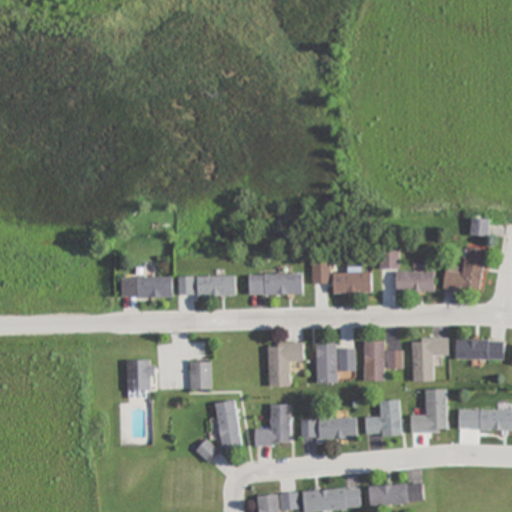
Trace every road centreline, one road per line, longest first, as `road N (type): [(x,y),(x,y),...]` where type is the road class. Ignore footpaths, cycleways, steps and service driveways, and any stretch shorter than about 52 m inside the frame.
road 1 (residential): [(0,325),(511,319)]
road 2 (residential): [(502,318),(511,255),(493,77),(474,0)]
road 3 (residential): [(511,457),(251,474),(237,483),(234,511)]
